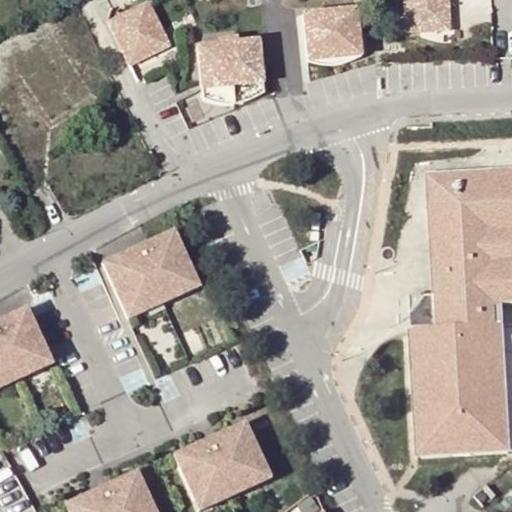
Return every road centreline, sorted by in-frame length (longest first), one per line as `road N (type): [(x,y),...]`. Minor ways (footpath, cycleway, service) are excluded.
road 1 (residential): [(87,0),(177,189)]
road 2 (residential): [(511,101),(393,106),(309,133)]
road 3 (residential): [(177,189),(0,282)]
road 4 (residential): [(309,133),(177,189)]
road 5 (residential): [(309,133),(290,91),(270,0)]
